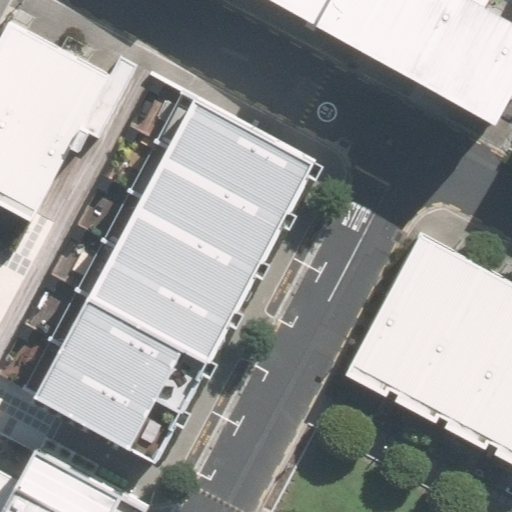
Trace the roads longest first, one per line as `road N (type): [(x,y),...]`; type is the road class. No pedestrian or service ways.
road 1 (residential): [(406,159),(217,511)]
road 2 (residential): [(129,0),(406,159)]
